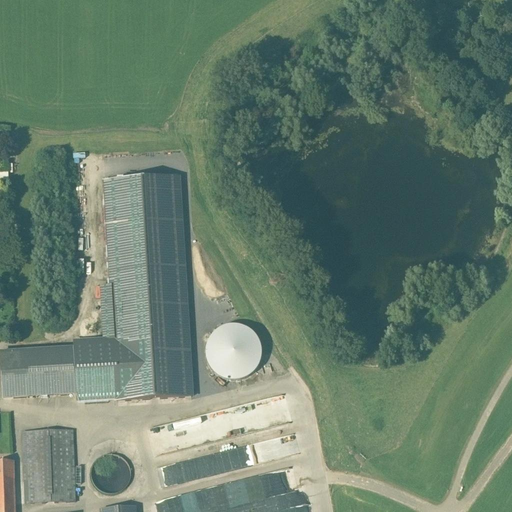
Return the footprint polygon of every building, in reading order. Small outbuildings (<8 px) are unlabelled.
[(178,179),(105,183),(111,288),(101,288),(104,342),(74,343),(73,343),(74,350),(0,354),(0,361),(0,367),(4,367),(5,387),(2,387),(2,399),(77,395),(77,402),(118,399),(118,403),(191,399),(178,179)] [(259,365),(261,354),(259,344),(253,335),(244,329),(233,327),(222,329),(213,335),(207,344),(205,355),(208,366),(214,375),(223,380),(234,382),(244,380),(253,374),(259,365)] [(285,396),(147,431),(154,459),(292,424),(285,396)] [(73,432),(22,434),(24,483),(25,505),(75,503),(73,432)] [(295,435),(156,469),(161,490),(300,455),(295,435)] [(129,483),(130,476),(129,468),(124,462),(118,458),(110,456),(103,458),(96,462),(92,469),(91,476),(92,484),(97,490),(103,494),(111,496),(118,494),(125,490),(129,483)] [(13,463),(0,463),(0,511),(15,511),(15,505),(14,483),(13,463)] [(292,469),(156,503),(157,511),(220,511),(298,492),(292,469)] [(24,483),(14,483),(15,505),(25,505),(24,483)]
